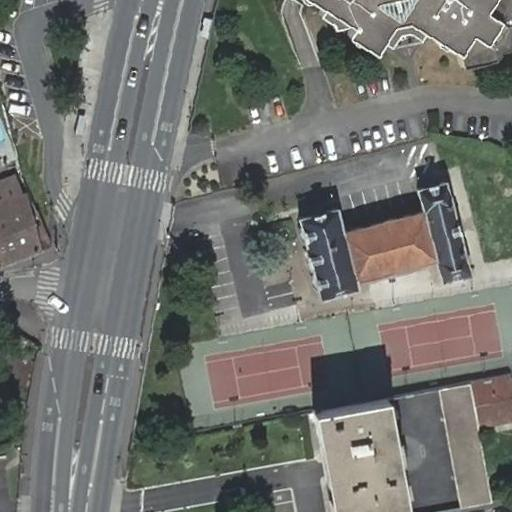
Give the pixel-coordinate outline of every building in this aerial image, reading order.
[(299,0),(349,30),(343,40),(371,57),(390,25),(400,23),(455,57),(459,70),(491,62),(511,26),(511,7),(510,0),(299,0)] [(0,265),(37,250),(22,194),(17,179),(0,183),(0,265)] [(441,281),(469,273),(445,182),(417,189),(423,211),(342,232),(336,208),(299,218),(307,250),(305,250),(309,267),(311,266),(319,297),(357,288),(354,280),(435,259),(441,281)] [(470,384),(478,427),(511,420),(511,383),(508,375),(470,384)] [(461,507),(492,502),(478,427),(470,384),(439,390),(461,507)] [(330,481),(336,511),(408,511),(400,468),(397,450),(388,400),(314,415),(318,437),(322,457),(326,456),(328,462),(330,481)]
